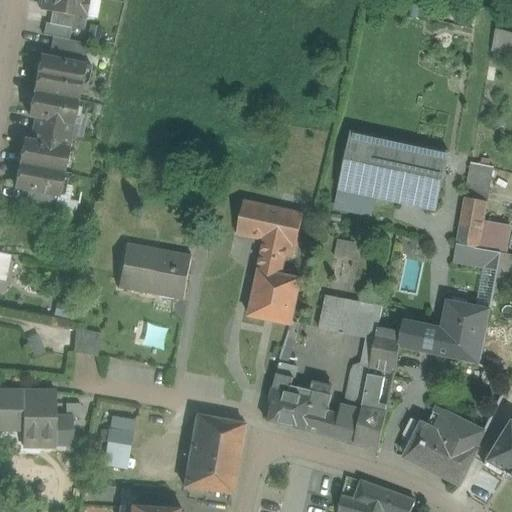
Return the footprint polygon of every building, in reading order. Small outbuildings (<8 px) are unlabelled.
[(85,20),(88,0),(42,0),(40,11),(51,13),(85,20)] [(85,20),(51,13),(49,25),(70,29),(83,32),(85,20)] [(49,25),(45,24),(43,36),(52,38),(68,41),(70,29),(49,25)] [(497,36),(492,53),(511,57),(511,34),(498,31),(497,36)] [(68,41),(52,38),(48,59),(83,66),(87,45),(68,41)] [(48,59),(40,58),(33,93),(76,101),(79,90),(83,66),(48,59)] [(91,68),(83,66),(79,90),(88,84),(91,68)] [(76,101),(33,93),(29,116),(36,118),(72,125),(76,101)] [(72,125),(36,118),(34,130),(69,137),(72,125)] [(69,137),(34,130),(32,143),(67,150),(69,137)] [(449,154),(352,133),(339,192),(437,213),(449,154)] [(32,143),(24,141),(19,165),(62,173),(67,150),(32,143)] [(62,173),(19,165),(15,188),(22,190),(58,197),(62,173)] [(473,165),(467,200),(489,204),(495,169),(474,165),(473,165)] [(58,197),(22,190),(20,202),(55,209),(58,197)] [(467,200),(459,246),(481,250),(486,223),(489,204),(467,200)] [(304,215),(244,202),(237,235),(265,241),(259,271),(283,276),(286,258),(294,260),(304,215)] [(508,228),(486,223),(481,250),(503,255),(508,228)] [(193,257),(127,245),(119,288),(185,300),(193,257)] [(503,255),(481,250),(459,246),(455,264),(486,270),(499,273),(503,255)] [(355,249),(343,247),(340,259),(352,261),(355,249)] [(499,273),(499,276),(511,278),(511,256),(503,255),(499,273)] [(405,262),(393,260),(384,306),(396,308),(405,262)] [(486,270),(479,308),(492,311),(499,276),(499,273),(486,270)] [(283,276),(259,271),(258,272),(259,272),(249,317),(292,326),(302,280),(283,276)] [(383,309),(327,298),(321,330),(361,338),(377,341),(379,330),(383,309)] [(469,306),(453,303),(448,302),(443,329),(442,329),(437,356),(481,366),(492,311),(479,308),(469,306)] [(396,308),(384,306),(383,309),(379,330),(392,332),(397,308),(396,308)] [(442,330),(405,322),(402,334),(400,348),(437,356),(442,330)] [(292,326),(287,344),(296,346),(303,348),(307,329),(292,326)] [(102,333),(75,329),(73,353),(98,358),(102,333)] [(29,330),(20,337),(31,353),(41,346),(29,330)] [(392,332),(379,330),(377,341),(371,370),(395,374),(400,348),(402,334),(392,332)] [(355,373),(370,376),(371,370),(377,341),(361,338),(355,373)] [(291,370),(296,346),(287,344),(280,368),(291,370)] [(303,372),(291,370),(280,368),(277,383),(283,384),(284,381),(294,383),(293,388),(300,389),(303,372)] [(344,407),(337,440),(357,445),(370,376),(355,373),(348,408),(344,407)] [(336,380),(312,374),(308,391),(312,392),(314,383),(331,387),(332,387),(329,396),(330,396),(332,397),(336,380)] [(370,376),(364,409),(364,410),(357,445),(380,452),(388,413),(380,412),(386,379),(370,376)] [(300,389),(293,388),(294,383),(284,381),(283,384),(277,383),(268,422),(323,437),(330,404),(332,397),(330,396),(329,396),(331,387),(314,383),(312,392),(308,391),(300,389)] [(0,430),(22,430),(22,447),(55,446),(55,445),(56,419),(56,392),(23,392),(22,393),(0,392),(0,430)] [(337,440),(344,407),(330,404),(323,437),(337,440)] [(66,405),(66,419),(72,419),(80,419),(80,405),(66,405)] [(488,432),(437,408),(428,427),(478,452),(488,432)] [(244,425),(196,416),(184,487),(231,495),(244,425)] [(56,419),(55,445),(72,445),(72,419),(66,419),(56,419)] [(113,420),(109,443),(131,447),(135,423),(113,420)] [(428,427),(412,420),(404,436),(415,442),(406,458),(461,485),(478,452),(428,427)] [(511,427),(487,467),(504,478),(507,474),(511,477),(511,427)] [(131,447),(109,443),(105,466),(127,470),(131,447)] [(412,511),(416,503),(364,484),(356,502),(342,497),(339,511),(412,511)] [(134,489),(89,486),(84,511),(127,511),(128,510),(119,509),(119,508),(131,509),(132,494),(133,494),(134,489)] [(132,494),(131,509),(141,510),(143,495),(133,494),(132,494)]
